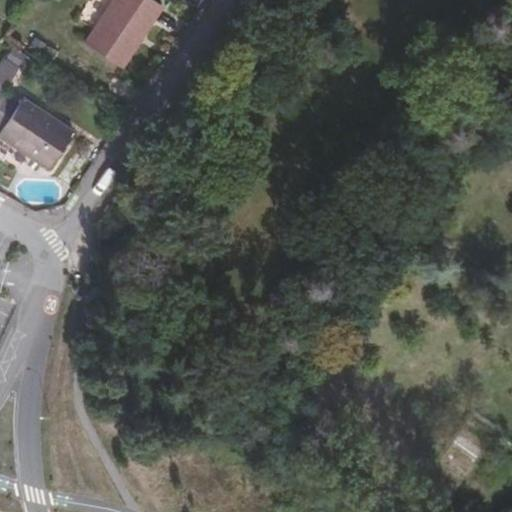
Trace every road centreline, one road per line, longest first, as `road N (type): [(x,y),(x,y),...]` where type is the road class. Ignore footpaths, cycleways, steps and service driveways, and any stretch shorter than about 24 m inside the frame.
road 1 (residential): [(55,251),(225,0)]
road 2 (residential): [(36,511),(31,415),(55,251)]
road 3 (residential): [(55,251),(0,362)]
